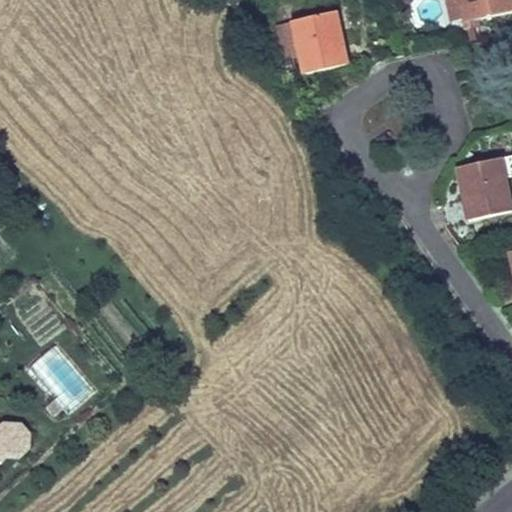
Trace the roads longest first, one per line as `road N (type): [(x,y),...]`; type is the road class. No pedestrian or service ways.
road 1 (residential): [(422,228),(348,130),(363,93),(393,74),(431,71),(455,132),(426,183)]
road 2 (residential): [(422,228),(511,354)]
